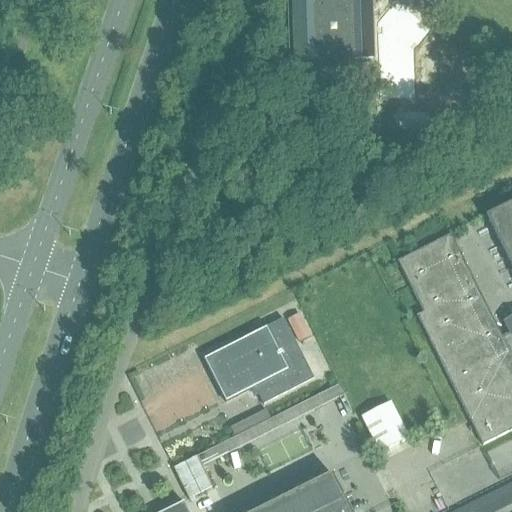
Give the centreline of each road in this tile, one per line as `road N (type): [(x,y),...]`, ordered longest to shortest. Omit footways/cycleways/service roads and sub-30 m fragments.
road 1 (residential): [(79,511),(252,0)]
road 2 (secondary): [(79,282),(174,0)]
road 3 (secondary): [(121,0),(32,266)]
road 4 (secondary): [(2,511),(79,282)]
